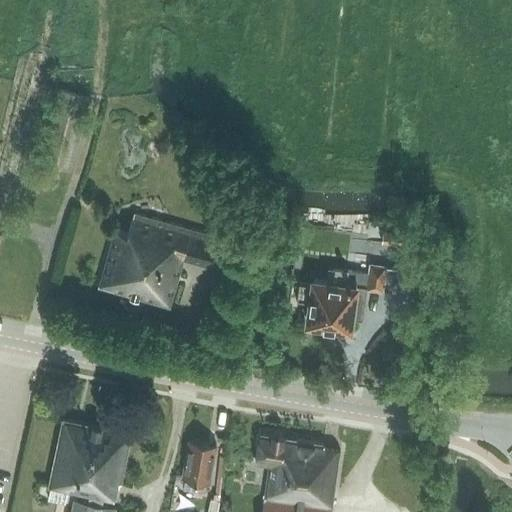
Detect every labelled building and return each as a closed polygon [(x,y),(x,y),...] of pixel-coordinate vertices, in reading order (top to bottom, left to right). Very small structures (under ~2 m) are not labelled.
[(17,50),(16,75),(45,76),(46,69),(61,70),(62,53),(17,50)] [(90,96),(59,89),(40,162),(71,170),(90,96)] [(5,109),(34,115),(38,96),(8,90),(5,109)] [(0,141),(0,190),(10,193),(17,172),(22,174),(29,150),(0,141)] [(222,243),(133,217),(128,231),(115,228),(97,286),(170,307),(183,260),(215,269),(222,243)] [(405,245),(406,233),(406,227),(396,226),(395,233),(383,232),(383,243),(405,245)] [(299,281),(296,300),(308,302),(305,323),(350,329),(352,318),(363,320),(366,290),(384,291),(396,293),(399,268),(386,266),(387,264),(369,262),(368,273),(327,267),(326,277),(309,275),(308,283),(299,281)] [(18,399),(7,403),(17,424),(27,419),(18,399)] [(89,496),(88,502),(73,499),(70,511),(126,511),(116,510),(116,507),(102,505),(103,499),(114,501),(117,483),(121,484),(132,430),(63,419),(48,486),(89,496)] [(332,511),(339,450),(323,448),(323,443),(282,438),(283,437),(278,431),(278,430),(277,430),(277,431),(271,436),(271,437),(259,435),(256,463),(269,465),(264,500),(261,511),(332,511)] [(185,477),(183,489),(205,492),(206,481),(210,481),(217,444),(188,440),(180,475),(185,477)]
